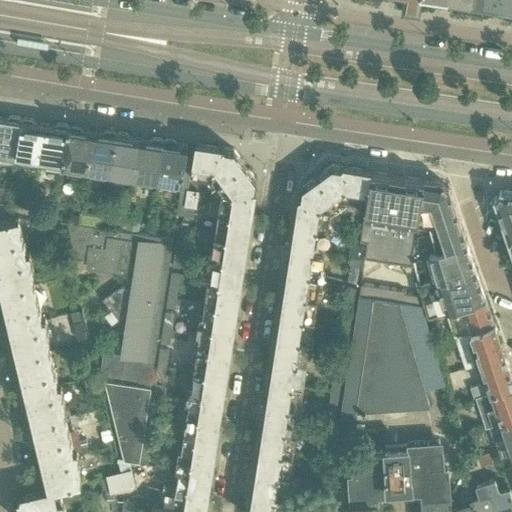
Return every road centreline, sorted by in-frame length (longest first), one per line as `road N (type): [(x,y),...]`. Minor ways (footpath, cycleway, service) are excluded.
road 1 (secondary): [(0,47),(511,122)]
road 2 (residential): [(226,511),(286,129)]
road 3 (residential): [(0,81),(286,129)]
road 4 (secondary): [(511,71),(295,39)]
road 5 (secondary): [(295,39),(87,0)]
road 6 (residential): [(286,129),(464,154)]
road 7 (residential): [(511,282),(488,271),(460,182),(464,154)]
